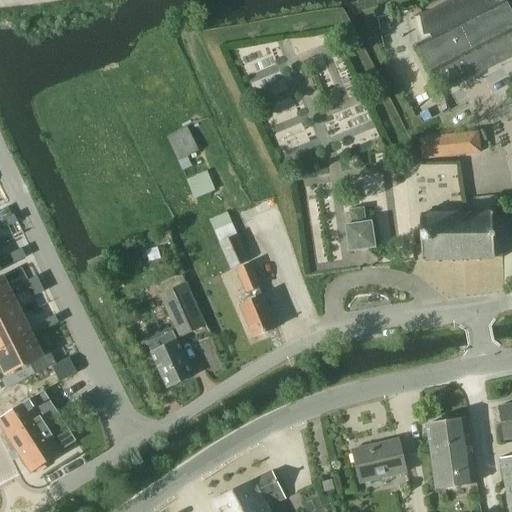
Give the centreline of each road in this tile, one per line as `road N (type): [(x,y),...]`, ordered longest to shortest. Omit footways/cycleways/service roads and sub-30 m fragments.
road 1 (unclassified): [(24,509),(322,336),(473,309)]
road 2 (tertiary): [(129,511),(235,442),(290,418),(484,364)]
